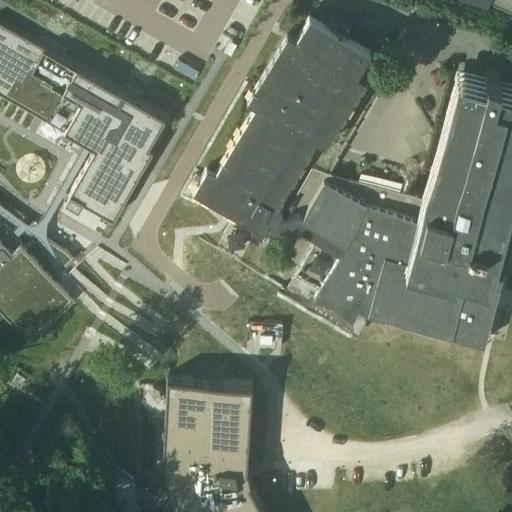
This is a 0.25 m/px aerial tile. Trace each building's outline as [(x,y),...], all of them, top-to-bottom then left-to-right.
[(511,0),(485,0),(486,1),(511,12),(511,0)] [(206,166),(192,189),(261,230),(263,226),(272,232),(296,225),(298,226),(274,268),(263,273),(357,332),(371,309),(391,315),(452,331),(468,336),(474,337),(484,340),(511,236),(511,221),(505,219),(511,194),(511,81),(498,78),(500,71),(486,67),(486,68),(485,74),(458,67),(423,197),(330,173),(312,168),(284,217),(276,219),(282,210),(275,206),(317,136),(326,141),(368,71),(358,65),(368,50),(371,43),(311,7),(296,32),(288,26),(247,96),(255,101),(214,171),(206,166)] [(0,90),(31,108),(94,145),(69,190),(65,196),(64,197),(78,205),(83,198),(113,215),(152,146),(148,143),(165,114),(0,19),(0,90)] [(0,311),(27,341),(76,299),(22,241),(12,248),(0,235),(0,311)] [(164,464),(173,509),(172,509),(172,511),(266,511),(250,478),(251,478),(247,462),(252,379),(168,374),(162,464),(164,464)]
